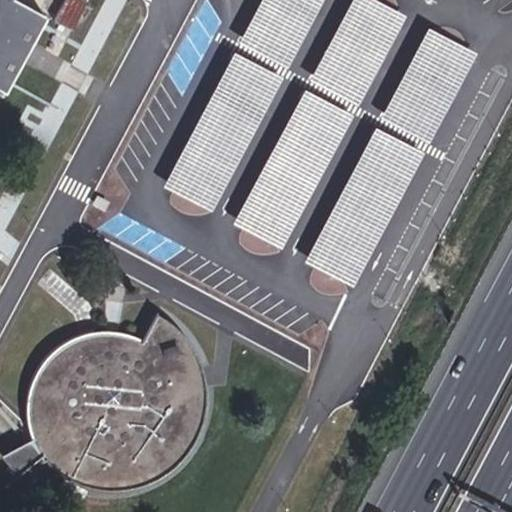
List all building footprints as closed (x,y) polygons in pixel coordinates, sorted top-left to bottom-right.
[(0,0),(0,78),(11,85),(53,8),(37,0),(0,0)] [(91,0),(68,0),(61,15),(79,24),(91,0)] [(284,62),(316,0),(253,0),(234,35),(284,62)] [(403,12),(380,0),(346,0),(307,74),(356,100),(403,12)] [(474,50),(424,23),(377,112),(427,138),(474,50)] [(207,205),(278,72),(229,46),(158,178),(207,205)] [(280,243),(351,111),(302,84),(231,217),(280,243)] [(350,281),(421,148),(372,122),(301,255),(350,281)] [(27,436),(0,445),(0,453),(7,471),(37,455),(41,460),(48,467),(55,473),(67,480),(80,485),(91,488),(103,490),(118,489),(132,487),(143,483),(161,474),(175,462),(185,449),(192,437),(199,421),(201,408),(202,397),(202,388),(193,389),(189,370),(198,368),(194,357),(187,344),(181,336),(166,321),(153,313),(140,338),(131,334),(124,332),(111,330),(106,330),(88,331),(79,333),(61,342),(48,351),(44,356),(36,369),(28,387),(25,400),(25,410),(27,430),(27,436)]
